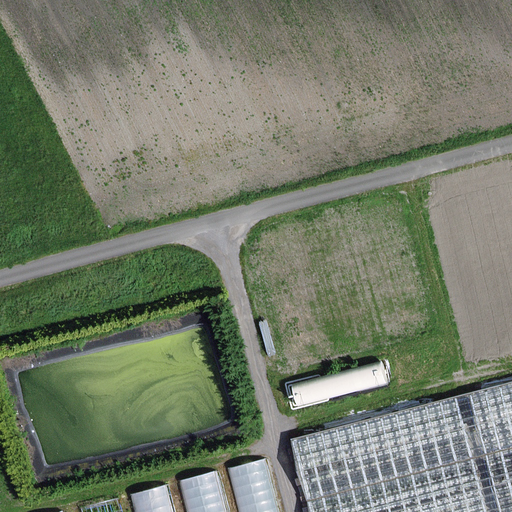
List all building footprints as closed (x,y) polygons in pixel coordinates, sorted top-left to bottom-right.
[(296,402),(391,378),(386,357),(291,381),(296,402)] [(307,502),(511,448),(511,379),(290,437),(307,502)] [(309,511),(508,511),(511,511),(511,448),(307,502),(309,511)] [(222,466),(234,511),(279,511),(265,455),(222,466)] [(171,480),(179,511),(234,511),(222,466),(171,480)] [(179,511),(171,480),(122,492),(126,511),(179,511)] [(70,506),(71,511),(126,511),(122,492),(70,506)]
